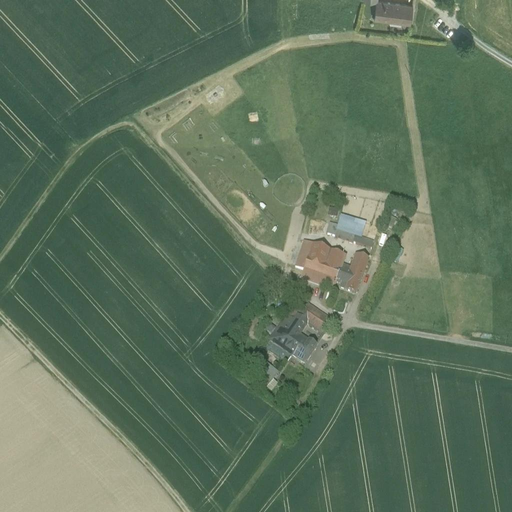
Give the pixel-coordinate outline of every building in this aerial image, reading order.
[(413,6),(376,0),(376,2),(374,19),(410,24),(413,6)] [(397,224),(390,221),(387,231),(394,233),(397,224)] [(334,238),(336,231),(337,226),(329,225),(327,236),(334,238)] [(352,244),(354,237),(336,231),(334,238),(352,244)] [(352,244),(371,251),(373,244),(354,237),(352,244)] [(312,246),(304,243),(301,250),(309,253),(312,246)] [(320,279),(329,253),(312,246),(309,253),(303,272),(302,273),(320,279)] [(303,272),(309,253),(301,250),(294,269),(303,272)] [(333,292),(336,285),(341,270),(340,270),(344,258),(329,253),(320,279),(317,287),(333,292)] [(352,270),(363,273),(367,260),(354,256),(349,273),(352,273),(352,270)] [(349,273),(341,270),(336,285),(340,286),(339,290),(355,295),(363,273),(352,270),(352,273),(349,273)] [(320,279),(302,273),(300,281),(317,287),(320,279)] [(394,276),(388,293),(395,296),(402,279),(394,276)] [(287,319),(293,323),(297,319),(305,308),(298,304),(287,319)] [(297,319),(307,325),(324,336),(332,323),(307,306),(305,308),(297,319)] [(293,323),(287,319),(269,341),(304,366),(316,348),(299,336),(307,325),(297,319),(293,323)] [(277,375),(266,365),(253,379),(265,389),(277,375)]
